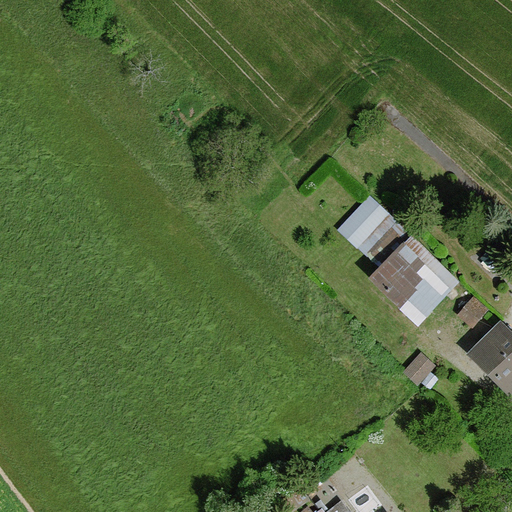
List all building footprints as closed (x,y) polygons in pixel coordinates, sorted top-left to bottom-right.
[(377,265),(409,232),(369,195),(338,228),(377,265)] [(455,278),(409,232),(377,265),(368,273),(415,320),(455,278)] [(489,247),(481,256),(487,262),(495,253),(489,247)] [(459,313),(473,325),(486,310),(472,297),(459,313)] [(511,333),(497,319),(467,348),(511,394),(511,333)] [(403,369),(416,382),(433,364),(419,351),(403,369)] [(345,511),(350,509),(342,498),(325,510),(327,511),(345,511)]
